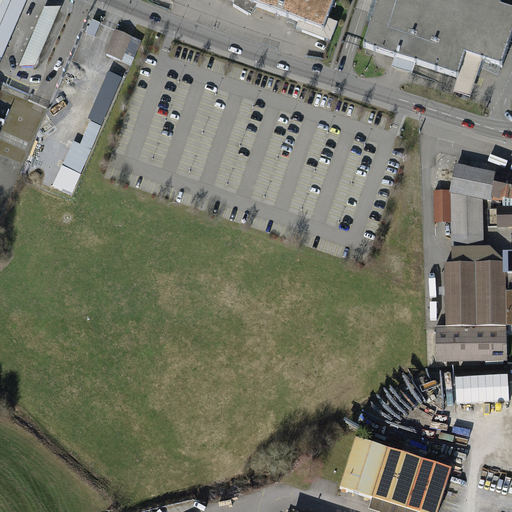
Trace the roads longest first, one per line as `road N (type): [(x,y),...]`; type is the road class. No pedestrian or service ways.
road 1 (unclassified): [(114,0),(336,80),(511,131)]
road 2 (unknown): [(433,110),(431,228),(444,257)]
